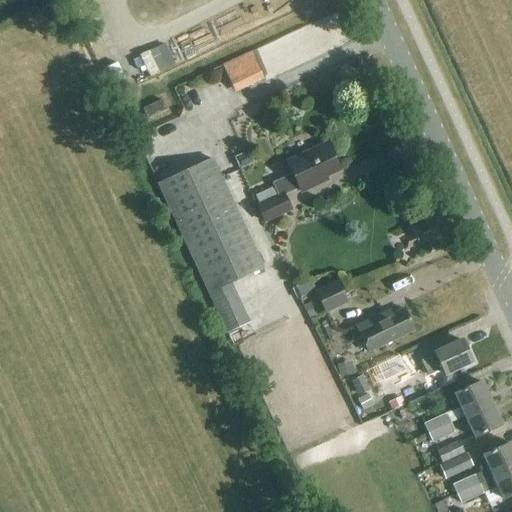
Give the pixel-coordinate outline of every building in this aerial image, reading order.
[(147,73),(176,64),(168,41),(140,50),(147,73)] [(222,61),(234,90),(265,76),(253,48),(222,61)] [(166,112),(161,101),(141,110),(146,120),(166,112)] [(314,183),(326,177),(339,171),(327,145),(287,164),(292,175),(272,185),(278,198),(257,208),(263,223),(291,210),(284,196),(299,189),(300,193),(316,186),(314,183)] [(247,153),(234,159),(239,171),(253,165),(247,153)] [(230,284),(262,269),(212,160),(158,185),(226,334),(249,324),(230,284)] [(414,235),(402,240),(407,249),(418,244),(414,235)] [(322,309),(344,299),(336,283),(315,292),(322,309)] [(386,344),(387,345),(414,332),(403,310),(376,323),(374,317),(355,325),(368,353),(386,344)] [(445,376),(472,363),(462,341),(435,354),(435,355),(421,362),(428,377),(442,370),(445,376)] [(401,388),(390,362),(373,370),(384,396),(401,388)] [(454,395),(460,408),(464,417),(491,405),(481,383),(454,395)] [(464,417),(468,426),(475,439),(501,427),(491,405),(464,417)] [(423,425),(427,434),(450,424),(446,414),(423,425)] [(454,433),(450,424),(427,434),(432,444),(454,433)] [(464,454),(458,442),(436,452),(442,465),(464,454)] [(493,479),(511,469),(511,449),(510,444),(483,457),(488,469),(493,479)] [(473,468),(466,454),(438,468),(445,482),(473,468)] [(493,479),(488,469),(452,486),(457,496),(493,479)] [(511,469),(493,479),(497,487),(503,501),(511,496),(511,469)] [(493,479),(457,496),(460,504),(497,487),(493,479)]
